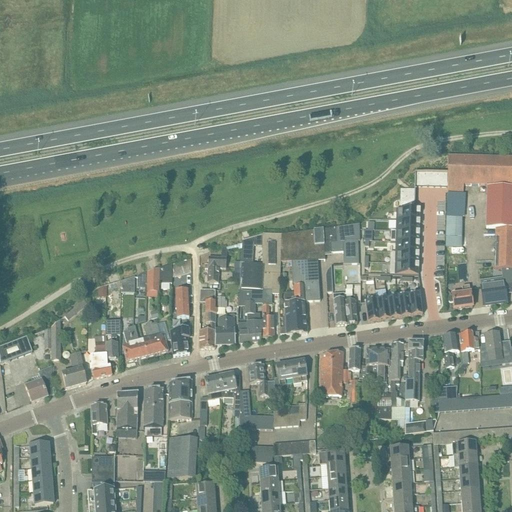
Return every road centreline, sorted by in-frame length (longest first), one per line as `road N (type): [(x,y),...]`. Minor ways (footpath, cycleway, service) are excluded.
road 1 (motorway): [(0,172),(511,77)]
road 2 (motorway): [(511,54),(0,149)]
road 3 (secondary): [(0,48),(259,0)]
road 4 (residential): [(195,365),(435,326)]
road 5 (secondary): [(174,0),(0,33)]
road 6 (residential): [(50,409),(195,365)]
road 7 (residential): [(435,326),(431,191)]
road 8 (unknown): [(477,321),(470,192)]
